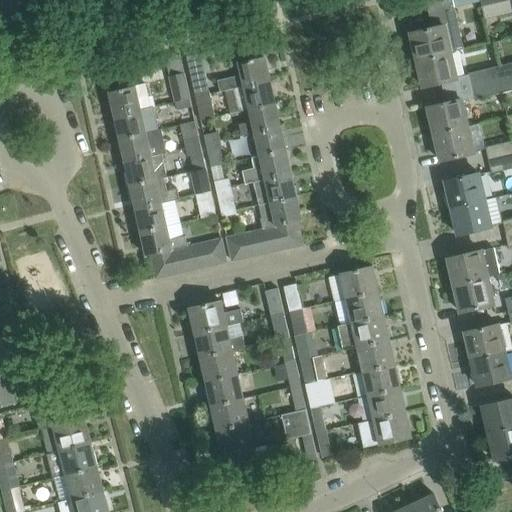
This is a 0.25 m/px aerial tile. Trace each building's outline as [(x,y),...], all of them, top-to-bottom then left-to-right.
[(452,0),(419,0),(420,0),(421,0),(425,0),(432,28),(410,33),(417,60),(450,52),(465,49),(452,0)] [(511,13),(511,7),(510,0),(506,0),(482,6),(485,20),(511,13)] [(456,79),(450,52),(417,60),(423,87),(456,79)] [(220,92),(224,91),(244,86),(270,80),(265,56),(238,62),(241,75),(217,80),(220,92)] [(511,63),(495,67),(498,80),(511,77),(511,63)] [(495,67),(467,74),(467,75),(470,87),(498,80),(495,67)] [(204,68),(189,72),(195,97),(210,94),(204,68)] [(176,102),(189,99),(184,73),(168,76),(174,102),(176,102)] [(511,77),(498,80),(501,93),(511,90),(511,77)] [(120,89),(109,92),(114,116),(153,107),(150,107),(145,83),(135,86),(134,81),(130,79),(121,81),(119,85),(120,89)] [(270,80),(244,86),(224,91),(229,114),(249,109),(275,103),(270,80)] [(498,80),(470,87),(473,98),(473,100),(501,93),(498,80)] [(215,117),(210,94),(195,97),(200,120),(215,117)] [(191,106),(189,99),(176,102),(178,109),(191,106)] [(428,107),(434,136),(468,128),(461,99),(428,107)] [(249,109),(252,122),(238,125),(241,135),(254,132),(280,126),(275,103),(249,109)] [(156,118),(153,107),(114,116),(119,138),(145,133),(142,121),(156,118)] [(184,140),(185,147),(200,144),(195,121),(179,125),(183,140),(184,140)] [(254,132),(259,155),(286,149),(280,126),(254,132)] [(474,153),(468,128),(434,136),(440,161),(474,153)] [(124,161),(150,155),(161,153),(166,152),(161,129),(145,133),(119,138),(124,161)] [(219,132),(204,135),(205,143),(221,140),(219,132)] [(223,149),(221,140),(205,143),(211,166),(224,163),(221,150),(223,149)] [(487,162),(511,156),(511,142),(484,149),(487,162)] [(202,153),(200,144),(185,147),(187,157),(202,153)] [(245,183),(253,181),(265,179),(291,173),(286,149),(259,155),(251,157),(253,169),(242,171),(245,183)] [(161,153),(150,155),(124,161),(130,184),(163,177),(166,176),(161,153)] [(511,156),(487,162),(490,175),(511,170),(511,156)] [(224,163),(211,166),(216,190),(231,186),(229,178),(225,179),(221,165),(224,164),(224,163)] [(196,194),(210,191),(205,168),(194,170),(190,171),(196,194)] [(291,173),(265,179),(253,181),(259,204),(296,196),(291,173)] [(445,181),(452,210),(485,202),(478,173),(445,181)] [(135,208),(161,202),(172,199),(179,198),(176,188),(166,190),(163,177),(130,184),(135,208)] [(237,214),(231,186),(216,190),(222,217),(237,214)] [(215,214),(210,191),(196,194),(201,217),(215,214)] [(262,229),(273,227),(275,226),(285,224),(297,221),(302,220),(296,196),(259,204),(262,218),(260,218),(262,229)] [(172,199),(161,202),(135,208),(140,231),(166,225),(177,223),(172,199)] [(491,227),(485,202),(452,210),(458,235),(491,227)] [(511,220),(503,223),(506,235),(511,233),(511,220)] [(303,245),(297,221),(285,224),(290,248),(303,245)] [(275,226),(273,227),(278,250),(290,248),(285,224),(275,226)] [(150,255),(162,252),(174,249),(185,247),(183,237),(169,240),(166,225),(140,231),(146,256),(150,255)] [(268,253),(278,250),(273,227),(262,229),(268,253)] [(262,229),(250,232),(256,256),(268,253),(262,229)] [(244,258),(256,256),(250,232),(239,235),(244,258)] [(244,258),(239,235),(227,237),(232,261),(244,258)] [(214,265),(226,262),(221,239),(209,241),(214,265)] [(209,241),(197,244),(202,268),(214,265),(209,241)] [(197,244),(185,247),(191,270),(202,268),(197,244)] [(185,247),(174,249),(179,273),(191,270),(185,247)] [(454,286),(488,278),(502,275),(495,247),(481,250),(448,258),(454,286)] [(174,249),(162,252),(167,276),(179,273),(174,249)] [(167,276),(162,252),(150,255),(156,278),(167,276)] [(341,274),(346,297),(378,290),(373,266),(341,274)] [(494,305),(488,278),(454,286),(460,312),(494,305)] [(284,287),(289,310),(302,307),(296,284),(284,287)] [(265,291),(271,314),(283,312),(278,288),(265,291)] [(346,297),(352,322),(383,314),(378,290),(346,297)] [(189,308),(195,332),(243,321),(240,309),(224,312),(221,301),(189,308)] [(308,332),(302,307),(289,310),(295,335),(304,333),(308,332)] [(271,314),(276,339),(289,336),(283,312),(271,314)] [(343,350),(357,347),(389,340),(383,314),(352,322),(337,325),(343,350)] [(200,357),(232,350),(245,347),(239,323),(243,322),(243,321),(195,332),(200,357)] [(465,332),(472,360),(504,353),(511,351),(511,343),(507,322),(498,324),(465,332)] [(309,357),(304,333),(295,335),(300,359),(309,357)] [(280,339),(285,363),(294,361),(289,336),(276,339),(276,340),(280,339)] [(395,364),(389,340),(357,347),(363,371),(395,364)] [(206,381),(238,374),(232,350),(200,357),(206,381)] [(510,379),(504,353),(472,360),(478,386),(510,379)] [(322,355),(312,357),(317,381),(327,379),(322,355)] [(0,381),(9,379),(2,356),(0,357),(0,381)] [(315,382),(309,357),(300,359),(306,384),(315,382)] [(300,385),(294,361),(285,363),(289,378),(291,387),(300,385)] [(289,378),(285,363),(273,366),(277,381),(289,378)] [(400,387),(395,364),(363,371),(368,394),(400,387)] [(206,381),(211,406),(243,398),(238,374),(206,381)] [(9,379),(0,381),(0,407),(15,403),(9,379)] [(306,384),(311,407),(320,405),(315,382),(306,384)] [(291,387),(296,410),(306,408),(300,385),(291,387)] [(368,394),(374,418),(405,411),(400,387),(368,394)] [(47,402),(53,425),(84,417),(78,393),(47,402)] [(217,430),(249,423),(243,398),(211,406),(217,430)] [(511,398),(482,406),(489,434),(511,429),(511,398)] [(311,407),(317,431),(326,429),(323,415),(320,405),(311,407)] [(288,438),(302,434),(312,432),(306,408),(296,410),(283,413),(288,438)] [(379,444),(411,437),(411,436),(405,411),(374,418),(374,420),(357,424),(363,448),(379,444)] [(330,413),(323,415),(326,429),(339,426),(337,418),(330,413)] [(84,417),(53,425),(40,428),(47,453),(59,449),(91,441),(84,417)] [(217,430),(222,454),(254,447),(249,423),(217,430)] [(332,455),(326,429),(317,431),(323,457),(332,455)] [(511,429),(489,434),(495,460),(511,456),(511,429)] [(318,458),(312,432),(302,434),(308,460),(318,458)] [(6,437),(0,438),(0,464),(13,461),(6,437)] [(59,449),(66,474),(97,466),(91,441),(59,449)] [(228,479),(260,471),(254,447),(222,454),(228,479)] [(13,461),(0,464),(0,485),(1,490),(10,488),(18,486),(19,486),(13,461)] [(72,498),(103,490),(97,466),(66,474),(55,477),(61,501),(72,498)] [(10,488),(1,490),(6,511),(19,511),(24,511),(18,486),(10,488)] [(109,511),(103,490),(72,498),(75,511),(109,511)] [(442,511),(434,493),(411,504),(414,511),(442,511)]
